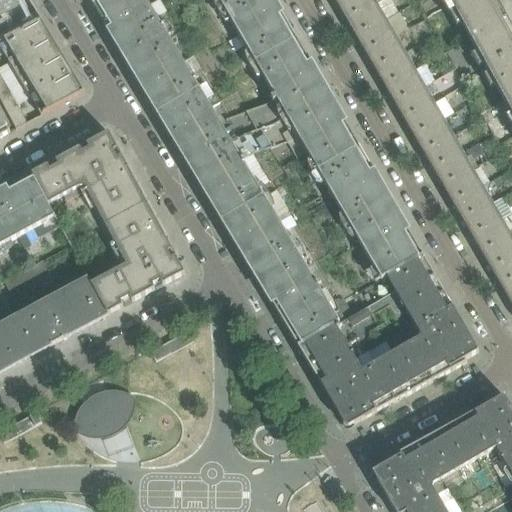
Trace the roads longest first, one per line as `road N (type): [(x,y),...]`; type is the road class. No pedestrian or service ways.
road 1 (residential): [(308,0),(511,360)]
road 2 (residential): [(0,408),(226,285)]
road 3 (residential): [(341,466),(226,285)]
road 4 (residential): [(226,285),(118,105)]
road 5 (residential): [(511,365),(341,466)]
road 6 (residential): [(118,105),(0,168)]
road 7 (residential): [(118,105),(56,0)]
